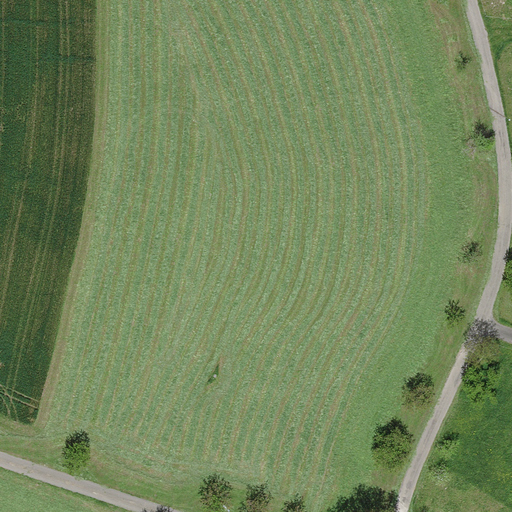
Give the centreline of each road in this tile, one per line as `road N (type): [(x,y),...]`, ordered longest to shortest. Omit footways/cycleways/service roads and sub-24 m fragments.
road 1 (unclassified): [(465,0),(499,131),(504,232),(478,326),(401,511)]
road 2 (unclassified): [(0,458),(162,511)]
